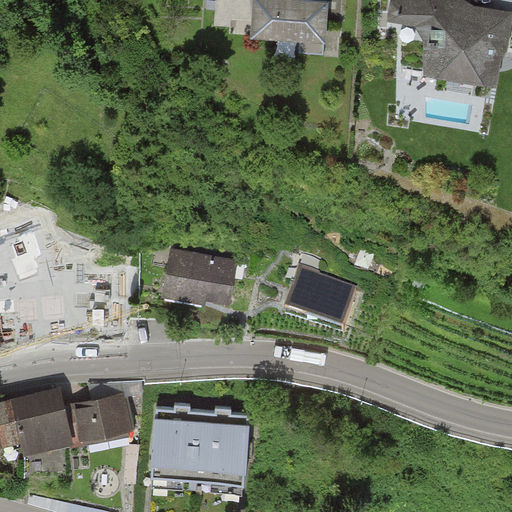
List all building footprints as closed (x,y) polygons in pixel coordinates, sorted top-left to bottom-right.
[(326,39),(328,0),(216,0),(215,23),(237,25),(238,9),(252,10),(250,33),(326,39)] [(492,88),(508,13),(446,0),(413,0),(394,2),(396,27),(418,28),(422,74),(492,88)] [(100,245),(51,228),(56,214),(22,202),(0,266),(83,295),(100,245)] [(163,294),(226,305),(234,262),(171,251),(163,294)] [(283,317),(340,333),(352,290),(296,274),(283,317)] [(25,451),(71,440),(63,407),(59,390),(14,401),(21,433),(25,451)] [(128,427),(122,395),(63,407),(71,440),(128,427)] [(0,438),(21,433),(14,401),(0,404),(0,438)] [(245,483),(251,413),(232,411),(232,407),(216,406),(216,410),(191,409),(191,404),(175,403),(175,407),(156,406),(148,511),(164,511),(238,511),(240,483),(245,483)]
